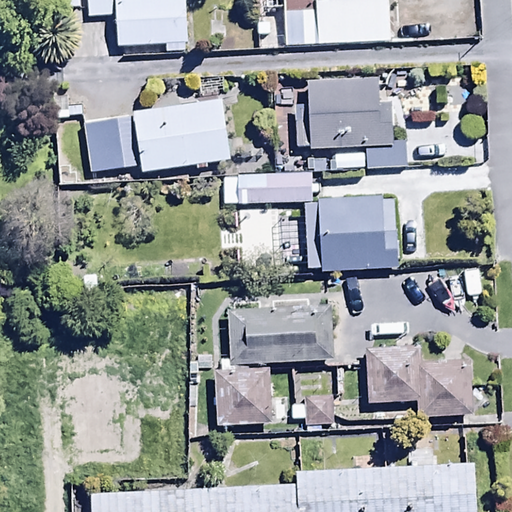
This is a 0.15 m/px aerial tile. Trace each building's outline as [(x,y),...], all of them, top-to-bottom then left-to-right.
[(185,0),(116,0),(118,29),(162,27),(163,35),(187,34),(185,0)] [(388,0),(259,0),(260,26),(284,25),(285,49),(390,45),(388,0)] [(294,109),(294,150),(365,149),(365,154),(332,155),(332,172),(403,171),(403,142),(391,142),(390,105),(378,105),(378,80),(306,81),(307,109),(294,109)] [(141,171),(133,115),(101,119),(109,175),(141,171)] [(237,186),(312,183),(311,155),(236,159),(237,186)] [(302,186),(306,254),(400,249),(397,181),(302,186)] [(229,350),(328,345),(326,290),(226,294),(229,350)] [(364,351),(367,405),(417,403),(418,418),(472,416),(470,362),(418,365),(418,349),(364,351)] [(266,407),(264,354),(211,356),(214,409),(266,407)] [(127,355),(64,357),(65,380),(62,380),(62,399),(66,399),(67,438),(129,436),(127,355)] [(332,397),(303,398),(303,428),(332,427),(332,397)] [(301,468),(302,511),(437,511),(476,510),(473,449),(300,456),(301,468)] [(87,511),(302,511),(301,468),(86,477),(87,511)]
